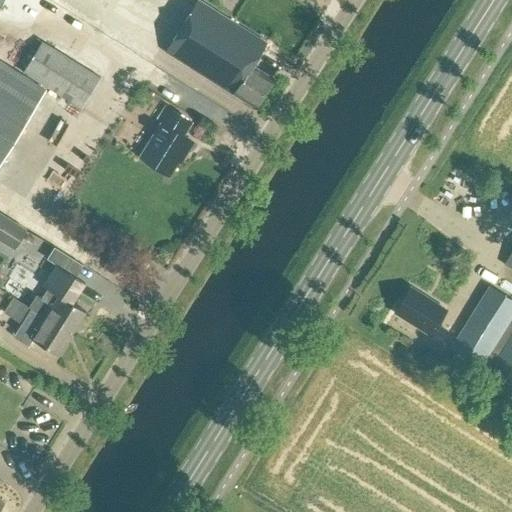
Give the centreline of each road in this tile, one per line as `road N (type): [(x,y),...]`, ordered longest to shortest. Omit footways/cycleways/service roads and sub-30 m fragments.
road 1 (primary): [(168,511),(492,0)]
road 2 (unclassified): [(30,511),(352,0)]
road 3 (unknown): [(263,141),(30,0)]
